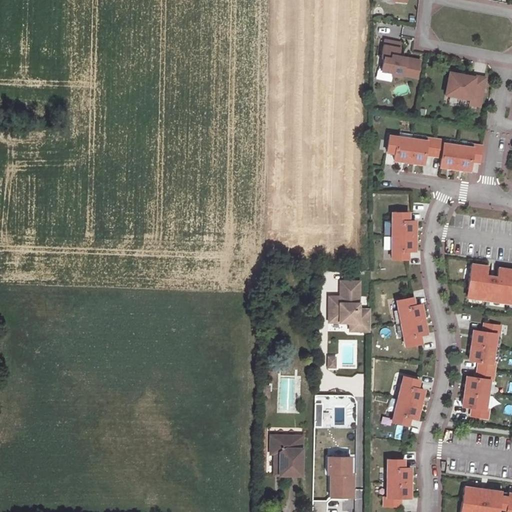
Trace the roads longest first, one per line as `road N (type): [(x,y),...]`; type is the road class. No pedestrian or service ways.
road 1 (residential): [(424,511),(424,446),(445,359),(429,247),(447,188)]
road 2 (residential): [(506,60),(430,45),(427,0)]
